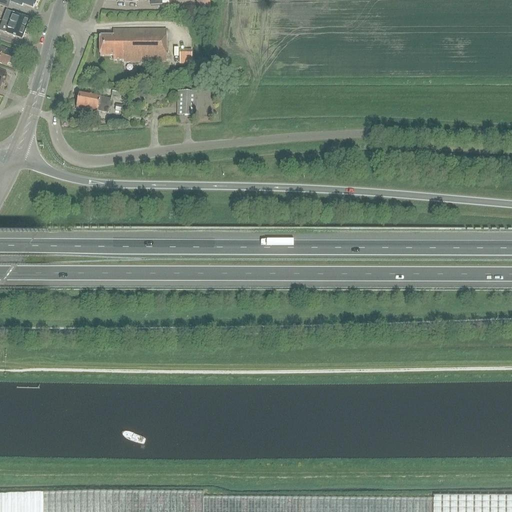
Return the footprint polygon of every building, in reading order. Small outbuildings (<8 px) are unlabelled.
[(0,0),(0,5),(8,8),(0,4),(0,0),(10,0),(10,2),(23,7),(23,5),(34,9),(37,0),(0,0)] [(209,0),(197,0),(198,11),(210,11),(209,0)] [(7,23),(26,30),(30,20),(6,11),(3,21),(7,23)] [(7,23),(6,27),(0,24),(0,31),(22,40),(26,30),(7,23)] [(166,63),(166,30),(113,30),(113,37),(100,37),(100,57),(113,57),(113,61),(123,61),(123,63),(166,63)] [(9,64),(12,65),(16,57),(12,55),(14,52),(0,47),(0,63),(8,66),(9,64)] [(182,64),(194,63),(193,49),(181,49),(182,64)] [(112,96),(124,98),(125,91),(113,89),(112,96)] [(178,92),(177,116),(195,117),(196,93),(178,92)] [(100,98),(100,97),(80,93),(77,109),(97,113),(98,112),(108,114),(111,100),(100,98)] [(0,511),(511,511),(511,497),(434,497),(434,499),(203,498),(203,493),(0,495),(0,511)]
